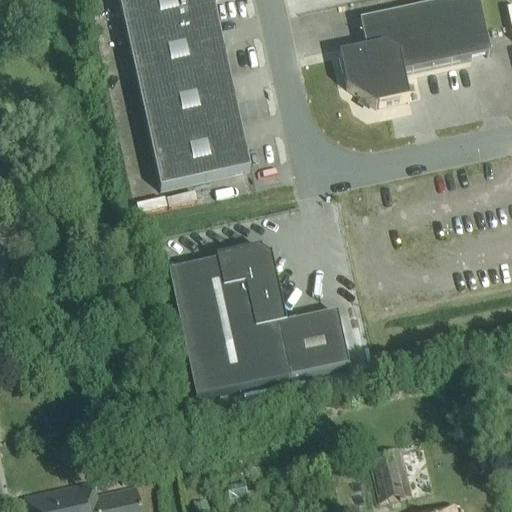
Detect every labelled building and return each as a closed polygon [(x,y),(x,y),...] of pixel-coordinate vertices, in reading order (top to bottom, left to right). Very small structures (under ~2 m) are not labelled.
[(117,0),(128,46),(218,26),(211,0),(117,0)] [(376,112),(409,105),(403,78),(490,59),(477,0),(475,0),(359,25),(365,54),(339,60),(346,93),(345,93),(375,112),(376,112)] [(218,26),(128,46),(139,96),(228,76),(218,26)] [(228,76),(139,96),(150,145),(239,126),(228,76)] [(239,126),(150,145),(160,195),(250,175),(239,126)] [(511,333),(511,198),(391,225),(419,354),(511,333)] [(195,404),(290,384),(349,371),(337,318),(286,329),(270,259),(267,260),(261,256),(261,253),(216,262),(217,266),(167,277),(195,404)] [(367,460),(379,509),(409,502),(398,453),(367,460)] [(139,511),(136,493),(95,501),(92,487),(23,502),(24,511),(139,511)]
